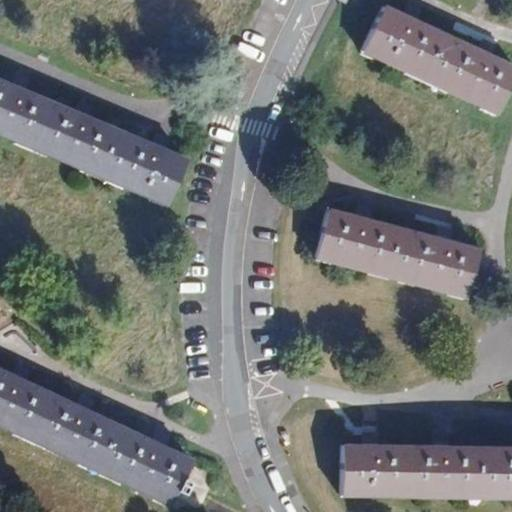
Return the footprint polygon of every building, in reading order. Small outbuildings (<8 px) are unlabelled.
[(510,80),(488,69),(473,61),(409,28),(396,22),(373,10),(354,47),(491,117),(510,80)] [(401,12),(396,22),(409,28),(414,18),(408,15),(401,12)] [(473,61),(488,69),(493,59),(486,55),(478,51),(473,61)] [(3,72),(0,77),(0,83),(13,90),(18,79),(10,75),(3,72)] [(0,137),(154,208),(174,164),(156,156),(141,149),(78,120),(63,113),(13,90),(0,83),(0,137)] [(63,113),(78,120),(84,107),(76,104),(69,100),(63,113)] [(141,149),(156,156),(162,142),(154,139),(147,135),(141,149)] [(343,218),(357,222),(361,212),(353,209),(346,207),(343,218)] [(450,302),(455,287),(463,260),(465,255),(440,247),(424,243),(357,222),(343,218),(320,211),(305,258),(450,302)] [(427,232),(424,243),(440,247),(443,237),(435,235),(427,232)] [(479,265),(463,260),(455,287),(470,292),(479,265)] [(9,371),(4,381),(18,387),(23,377),(16,374),(9,371)] [(0,378),(0,433),(152,507),(173,463),(157,455),(144,449),(83,419),(68,412),(18,387),(4,381),(0,378)] [(68,412),(83,419),(88,409),(80,406),(73,402),(68,412)] [(345,436),(345,447),(364,447),(364,437),(355,437),(345,436)] [(144,449),(157,455),(162,445),(155,442),(149,439),(144,449)] [(423,439),(423,449),(438,449),(438,439),(431,439),(423,439)] [(364,447),(345,447),(330,446),(328,496),(511,501),(511,451),(511,452),(438,449),(423,449),(364,447)]
